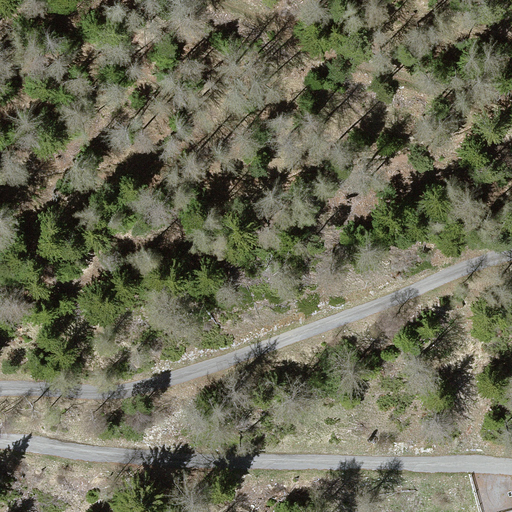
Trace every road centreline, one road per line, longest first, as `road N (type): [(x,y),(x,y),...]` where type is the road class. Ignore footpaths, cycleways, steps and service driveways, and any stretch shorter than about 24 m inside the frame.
road 1 (unclassified): [(0,390),(97,393),(249,355),(511,252)]
road 2 (unclassified): [(511,465),(251,444),(0,437)]
